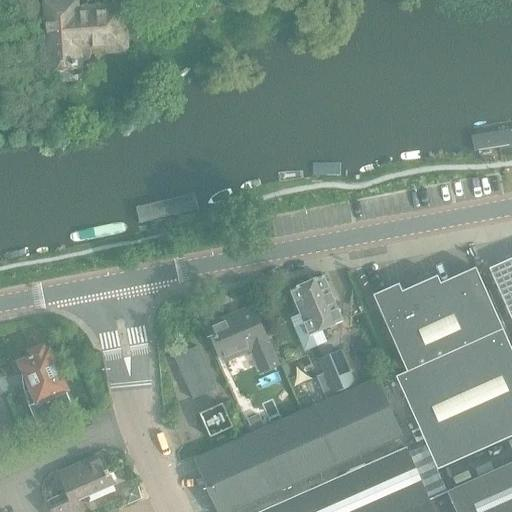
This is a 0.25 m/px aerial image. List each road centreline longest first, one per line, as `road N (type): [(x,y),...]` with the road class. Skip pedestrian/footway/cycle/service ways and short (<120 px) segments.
road 1 (tertiary): [(112,283),(511,208)]
road 2 (unclassified): [(172,511),(130,384)]
